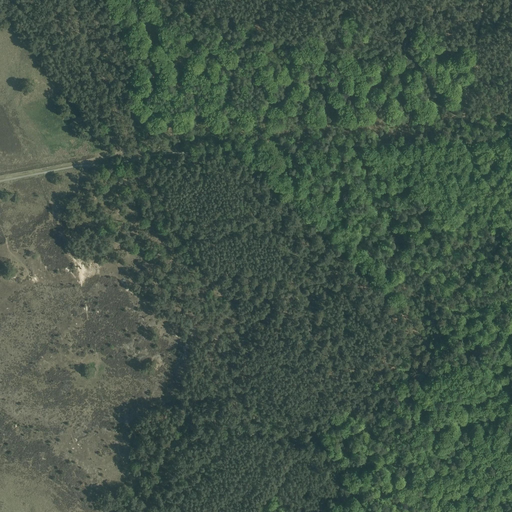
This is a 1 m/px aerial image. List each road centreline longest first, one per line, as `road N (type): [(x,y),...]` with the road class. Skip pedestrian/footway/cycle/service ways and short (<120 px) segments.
road 1 (track): [(142,511),(229,304),(167,204),(14,0)]
road 2 (track): [(0,177),(150,151),(511,138)]
road 3 (track): [(511,226),(451,274),(406,283),(393,294),(480,418),(511,484)]
road 4 (track): [(485,0),(463,131),(511,220)]
road 5 (track): [(318,511),(511,401)]
